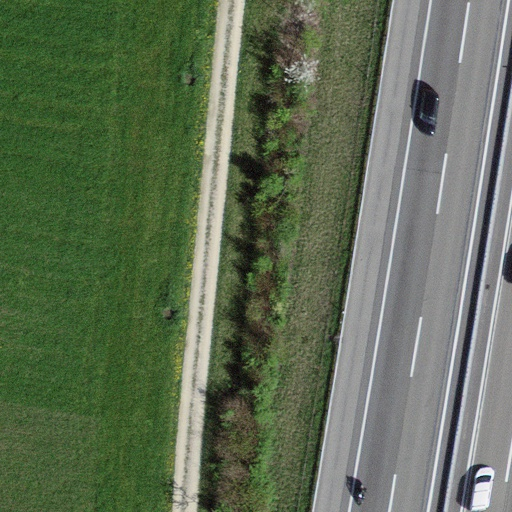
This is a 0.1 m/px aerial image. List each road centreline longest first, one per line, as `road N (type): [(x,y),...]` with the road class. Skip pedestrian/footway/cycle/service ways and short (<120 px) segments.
road 1 (motorway): [(469,0),(388,511)]
road 2 (track): [(185,511),(233,0)]
